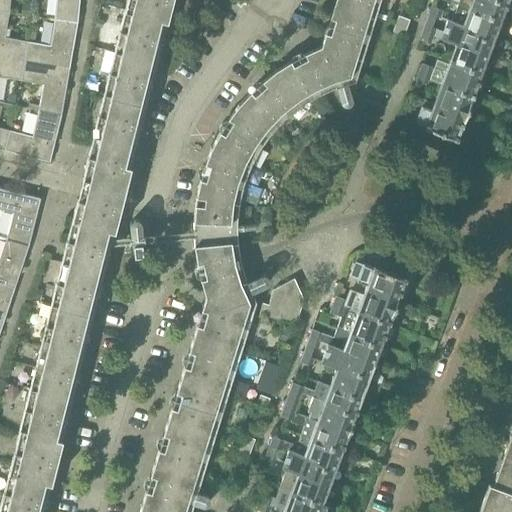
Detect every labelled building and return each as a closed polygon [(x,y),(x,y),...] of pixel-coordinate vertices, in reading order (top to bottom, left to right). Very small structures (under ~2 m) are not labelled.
[(0,511),(43,511),(55,468),(56,462),(57,461),(58,455),(99,293),(100,286),(118,218),(120,210),(120,209),(122,199),(125,189),(125,188),(131,167),(124,165),(161,20),(167,22),(172,0),(127,0),(126,4),(91,145),(85,170),(83,178),(83,179),(80,188),(77,198),(77,199),(75,207),(63,258),(17,439),(16,445),(14,450),(14,451),(13,457),(11,463),(0,507),(0,511)] [(0,0),(0,11),(9,13),(10,0),(0,0)] [(56,0),(54,19),(78,23),(78,22),(79,0),(56,0)] [(184,511),(186,506),(193,484),(195,477),(196,474),(195,474),(247,310),(253,312),(256,302),(251,292),(247,282),(246,279),(241,262),(240,261),(239,253),(238,243),(237,229),(237,226),(237,223),(239,203),(243,184),(251,165),(260,148),(272,132),(285,117),(301,105),(319,94),(332,88),(334,87),(337,86),(347,83),(352,82),(355,81),(362,60),(380,0),(334,0),(320,46),(311,50),(297,56),(275,70),(255,85),(238,103),(223,124),(211,147),(202,171),(196,196),(195,202),(193,221),(193,226),(194,239),(197,259),(199,271),(199,272),(206,295),(148,482),(148,483),(138,511),(184,511)] [(458,0),(458,4),(501,19),(507,4),(496,0),(458,0)] [(493,41),(501,19),(458,4),(454,14),(431,6),(429,13),(440,17),(445,19),(462,26),(461,29),(493,41)] [(22,6),(21,14),(30,15),(31,7),(22,6)] [(0,56),(24,60),(27,41),(5,37),(9,13),(0,11),(0,56)] [(433,35),(456,44),(457,40),(489,52),(493,41),(461,29),(462,26),(445,19),(440,17),(429,13),(422,31),(433,35)] [(404,36),(410,20),(398,15),(392,31),(404,36)] [(50,45),(27,41),(24,60),(69,69),(78,23),(54,19),(50,45)] [(430,43),(433,35),(422,31),(419,39),(430,43)] [(481,72),(489,52),(457,40),(456,44),(450,60),(481,72)] [(0,76),(21,80),(24,60),(0,56),(0,76)] [(429,80),(441,84),(442,82),(473,94),(481,72),(450,60),(438,56),(429,80)] [(24,60),(21,80),(43,84),(39,105),(39,108),(39,110),(62,114),(69,69),(24,60)] [(418,72),(430,76),(433,67),(422,63),(418,72)] [(427,84),(430,76),(418,72),(416,80),(427,84)] [(466,115),(473,94),(442,82),(441,84),(434,103),(433,105),(449,111),(450,109),(466,115)] [(8,93),(7,101),(15,103),(16,99),(13,94),(8,93)] [(449,111),(433,105),(434,103),(418,97),(415,105),(421,107),(416,122),(425,125),(424,127),(457,139),(466,115),(450,109),(449,111)] [(62,114),(39,110),(38,111),(32,136),(10,130),(5,150),(50,161),(61,115),(62,114)] [(0,148),(5,150),(10,130),(0,127),(0,148)] [(40,198),(0,187),(0,209),(13,212),(6,238),(29,245),(40,198)] [(130,236),(129,237),(129,243),(133,242),(134,256),(143,256),(141,241),(143,241),(141,224),(141,223),(140,222),(139,221),(138,220),(137,220),(136,220),(134,220),(133,220),(132,221),(131,222),(130,223),(130,224),(130,225),(130,236)] [(0,285),(14,290),(29,245),(6,238),(0,257),(0,285)] [(133,262),(134,274),(146,273),(145,261),(133,262)] [(367,284),(366,288),(380,293),(380,297),(396,303),(406,277),(374,265),(373,267),(355,261),(351,272),(359,275),(357,280),(367,284)] [(295,325),(296,322),(304,299),(294,278),(273,289),(268,304),(262,302),(259,313),(295,325)] [(0,285),(0,332),(14,290),(0,285)] [(345,307),(357,311),(389,322),(396,303),(380,297),(380,293),(366,288),(363,294),(349,289),(346,299),(335,295),(332,305),(344,309),(345,307)] [(34,289),(32,298),(40,300),(42,290),(34,289)] [(381,345),(389,322),(357,311),(345,307),(344,309),(332,305),(329,313),(341,317),(336,329),(349,333),(381,345)] [(282,325),(277,339),(289,342),(293,329),(282,325)] [(320,341),(343,349),(342,351),(374,363),(381,345),(349,333),(336,329),(333,337),(312,329),(309,336),(320,341)] [(337,365),(369,376),(374,363),(342,351),(343,349),(320,341),(309,336),(302,354),(310,357),(314,346),(325,350),(320,362),(336,368),(337,365)] [(312,366),(314,359),(310,357),(302,354),(299,362),(312,366)] [(261,375),(276,379),(280,367),(265,362),(261,375)] [(362,396),(369,376),(337,365),(336,368),(330,385),(362,396)] [(324,400),(356,411),(362,396),(330,385),(319,381),(315,391),(304,387),(302,392),(324,400)] [(290,387),(302,392),(304,387),(292,382),(290,387)] [(290,387),(283,407),(295,412),(302,392),(290,387)] [(257,402),(267,406),(270,398),(260,394),(257,402)] [(349,431),(356,411),(324,400),(317,420),(349,431)] [(294,413),(295,412),(283,407),(280,416),(291,420),(290,421),(303,426),(301,433),(311,436),(343,448),(349,431),(317,420),(316,421),(294,413)] [(335,469),(343,448),(311,436),(301,433),(296,445),(272,436),(269,443),(277,446),(281,448),(288,450),(289,449),(304,455),(303,457),(335,469)] [(239,451),(249,455),(255,439),(245,435),(239,451)] [(330,482),(335,469),(303,457),(304,455),(289,449),(288,450),(284,461),(273,457),(277,446),(269,443),(263,461),(274,465),(297,474),(298,470),(330,482)] [(511,469),(511,446),(507,445),(500,465),(511,469)] [(279,487),(290,491),(322,503),(323,502),(330,482),(298,470),(297,474),(274,465),(263,461),(260,469),(283,477),(279,487)] [(511,469),(500,465),(492,485),(492,486),(511,493),(511,469)] [(511,511),(511,493),(492,486),(492,485),(489,484),(481,506),(497,511),(511,511)] [(322,511),(326,503),(323,502),(322,503),(290,491),(279,487),(275,498),(263,493),(260,502),(271,506),(271,505),(283,510),(287,511),(322,511)] [(263,511),(268,511),(271,506),(260,502),(257,510),(263,511)]
